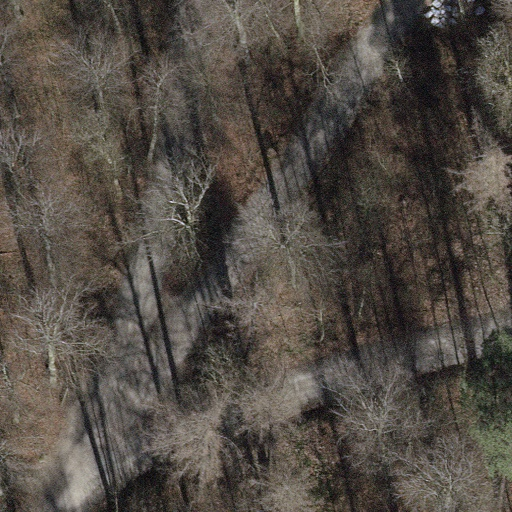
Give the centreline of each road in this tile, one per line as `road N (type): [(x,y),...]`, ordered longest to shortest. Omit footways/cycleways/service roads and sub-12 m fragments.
road 1 (track): [(80,483),(405,0)]
road 2 (track): [(197,0),(179,160),(80,483)]
road 3 (track): [(511,326),(317,385),(80,483)]
